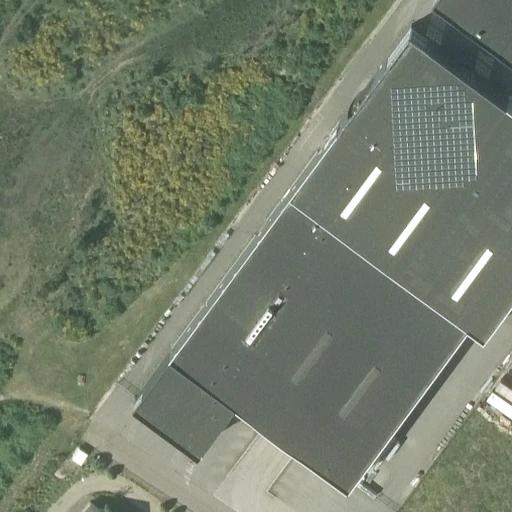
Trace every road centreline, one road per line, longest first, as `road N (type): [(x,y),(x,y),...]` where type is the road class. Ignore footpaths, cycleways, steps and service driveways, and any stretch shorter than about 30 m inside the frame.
road 1 (unknown): [(373,511),(511,331)]
road 2 (unclassified): [(217,511),(108,439)]
